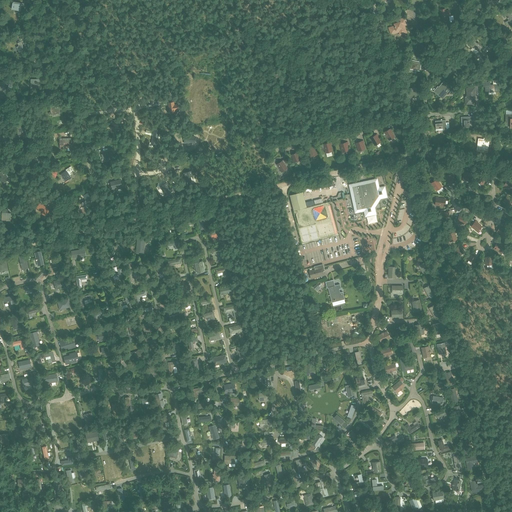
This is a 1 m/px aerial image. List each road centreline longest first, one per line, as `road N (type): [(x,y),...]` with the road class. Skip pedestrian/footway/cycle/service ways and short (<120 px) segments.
road 1 (track): [(0,251),(409,152)]
road 2 (track): [(499,511),(409,152)]
road 3 (unclassified): [(511,166),(409,152),(371,0)]
